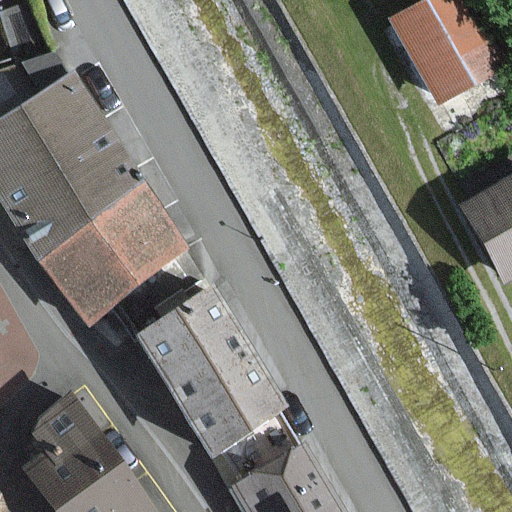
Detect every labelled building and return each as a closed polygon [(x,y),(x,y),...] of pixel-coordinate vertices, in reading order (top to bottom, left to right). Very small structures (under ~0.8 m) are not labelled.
[(508,65),(470,0),(431,0),(395,21),(442,102),(508,65)] [(189,245),(146,184),(143,186),(107,129),(71,77),(69,79),(52,53),(37,64),(27,70),(45,95),(0,126),(0,186),(6,196),(46,256),(89,316),(189,245)] [(511,181),(472,205),(511,274),(511,273),(511,181)] [(142,336),(215,449),(241,433),(284,405),(204,282),(162,310),(168,320),(142,336)] [(155,511),(75,401),(32,431),(51,456),(32,470),(62,511),(155,511)] [(340,511),(301,449),(237,487),(252,511),(340,511)]
